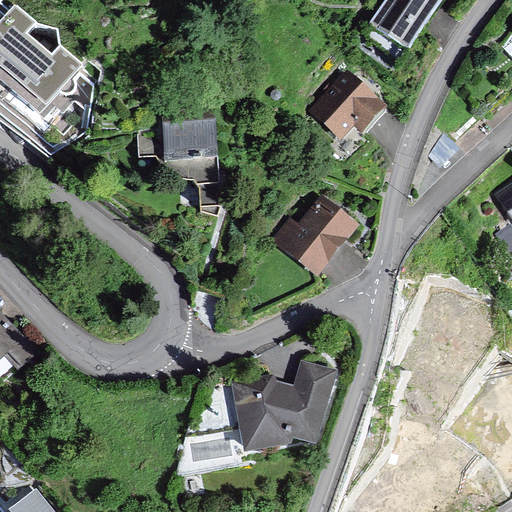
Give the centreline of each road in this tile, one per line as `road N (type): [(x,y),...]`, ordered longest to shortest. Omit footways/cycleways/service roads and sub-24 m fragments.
road 1 (residential): [(313,511),(365,368),(405,136),(442,60),(484,0)]
road 2 (residential): [(0,270),(80,349),(106,362),(137,361),(155,348),(172,304),(156,266),(138,248),(0,143)]
